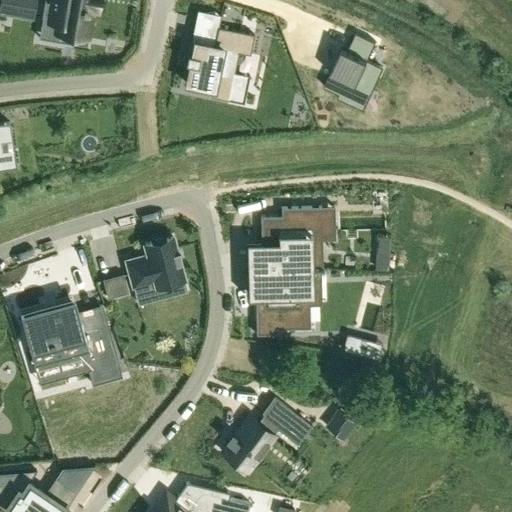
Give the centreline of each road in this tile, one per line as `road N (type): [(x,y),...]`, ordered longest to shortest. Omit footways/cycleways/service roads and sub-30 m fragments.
road 1 (residential): [(0,259),(196,193),(216,287),(202,366),(183,401),(87,511)]
road 2 (unclassified): [(0,91),(147,76),(162,0)]
